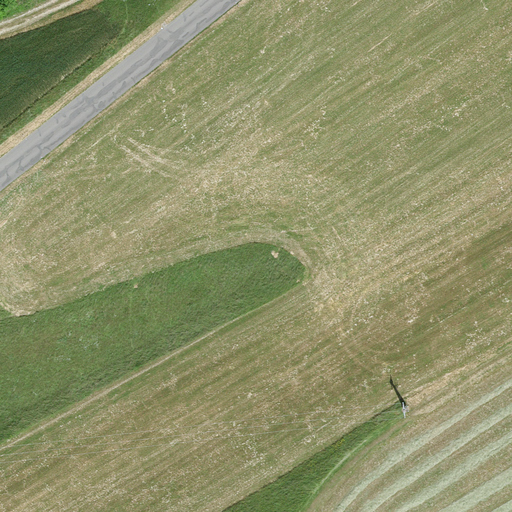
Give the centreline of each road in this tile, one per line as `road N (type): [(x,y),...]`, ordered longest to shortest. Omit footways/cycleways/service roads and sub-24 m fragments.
road 1 (tertiary): [(0,176),(220,0)]
road 2 (track): [(511,349),(410,416)]
